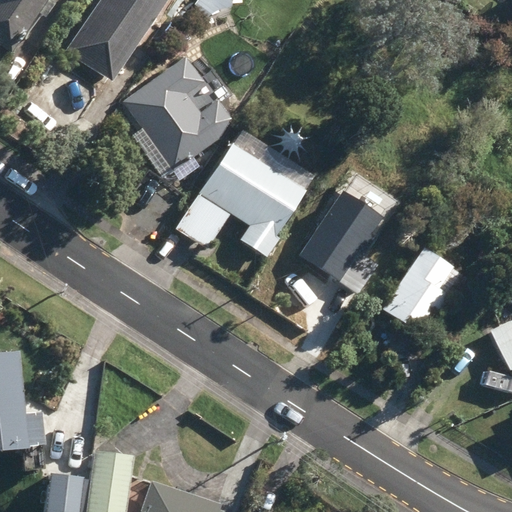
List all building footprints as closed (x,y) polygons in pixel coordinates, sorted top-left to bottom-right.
[(0,0),(0,54),(1,53),(6,56),(32,17),(38,21),(47,8),(40,4),(42,0),(0,0)] [(96,0),(59,55),(106,86),(164,0),(96,0)] [(178,60),(117,104),(166,173),(168,175),(212,143),(224,124),(211,105),(195,117),(181,98),(198,86),(178,60)] [(236,240),(265,258),(275,242),(271,240),(300,194),(223,146),(191,196),(243,228),(236,240)] [(293,258),(353,297),(373,267),(360,258),(372,241),(367,238),(378,222),(336,194),(293,258)] [(432,240),(454,253),(469,229),(447,215),(432,240)] [(472,262),(489,273),(502,253),(485,242),(472,262)] [(412,256),(373,318),(413,344),(416,338),(420,342),(441,309),(446,301),(434,294),(449,272),(415,250),(412,256)] [(511,370),(511,326),(509,328),(507,324),(485,334),(504,375),(511,370)] [(0,455),(19,454),(21,473),(40,471),(35,416),(18,418),(12,355),(0,355),(0,455)] [(433,393),(470,417),(488,389),(451,365),(433,393)] [(84,511),(124,511),(131,459),(92,454),(84,511)] [(41,511),(75,511),(80,479),(46,475),(41,511)] [(213,511),(216,508),(146,483),(135,511),(213,511)]
